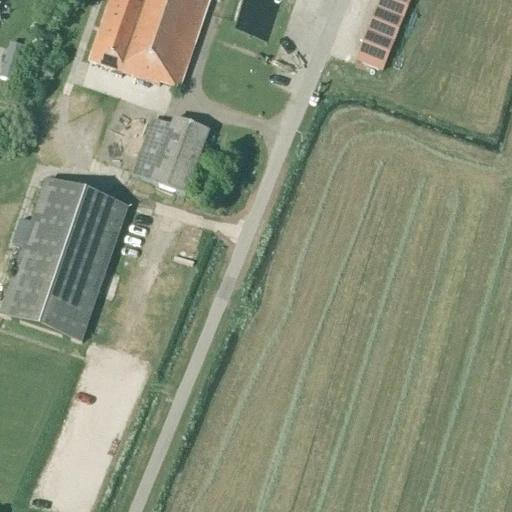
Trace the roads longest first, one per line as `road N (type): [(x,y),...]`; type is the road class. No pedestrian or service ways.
road 1 (unclassified): [(140,511),(343,0)]
road 2 (track): [(247,237),(84,178),(55,135),(5,105)]
